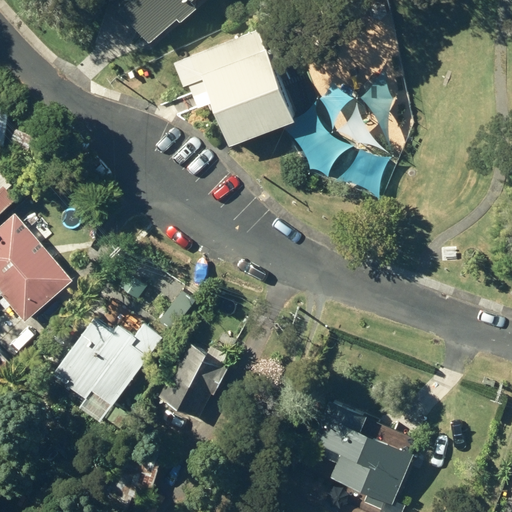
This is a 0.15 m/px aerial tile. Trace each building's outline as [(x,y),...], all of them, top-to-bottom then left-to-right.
[(107,0),(149,44),(175,20),(180,26),(197,10),(191,3),(194,0),(107,0)] [(214,100),(230,143),(307,114),(271,20),(176,57),(186,83),(193,80),(202,104),(214,100)] [(0,214),(15,201),(6,191),(12,186),(0,173),(0,214)] [(15,311),(25,323),(74,281),(15,214),(0,227),(0,299),(2,301),(0,303),(0,304),(9,315),(15,311)] [(120,286),(137,299),(148,286),(130,273),(120,286)] [(167,312),(179,322),(191,308),(178,298),(167,312)] [(80,409),(100,423),(162,339),(144,325),(134,338),(118,326),(114,334),(94,319),(51,376),(85,401),(80,409)] [(158,398),(198,419),(210,396),(213,397),(230,364),(187,341),(158,398)] [(0,373),(10,362),(0,352),(0,373)] [(0,396),(0,423),(9,429),(29,397),(8,384),(0,396)] [(332,481),(393,506),(414,455),(359,433),(365,418),(331,405),(315,446),(342,457),(332,481)] [(108,488),(149,501),(160,465),(120,452),(108,488)] [(327,505),(339,510),(344,499),(332,494),(327,505)]
